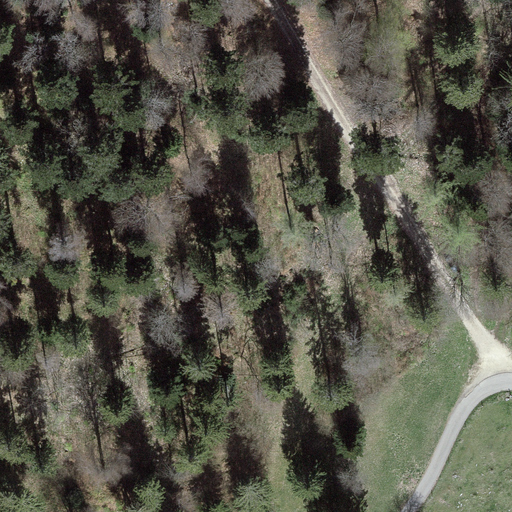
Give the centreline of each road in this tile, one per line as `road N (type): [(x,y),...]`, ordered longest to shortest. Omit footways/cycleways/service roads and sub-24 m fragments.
road 1 (track): [(476,329),(272,0)]
road 2 (unclassified): [(413,511),(473,402),(511,386)]
